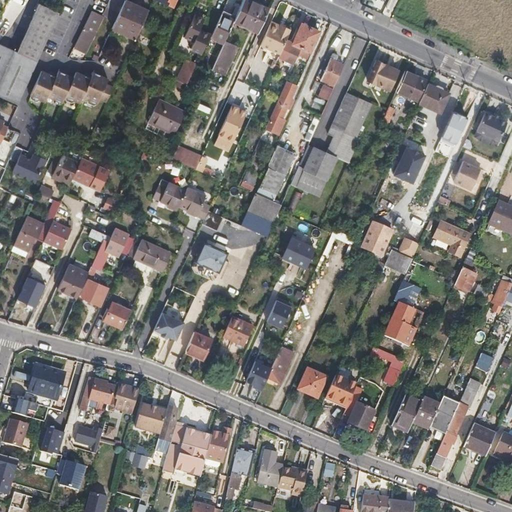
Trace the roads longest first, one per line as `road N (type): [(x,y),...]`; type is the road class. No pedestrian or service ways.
road 1 (residential): [(9,331),(152,370),(334,450),(504,511)]
road 2 (residential): [(309,0),(511,91)]
